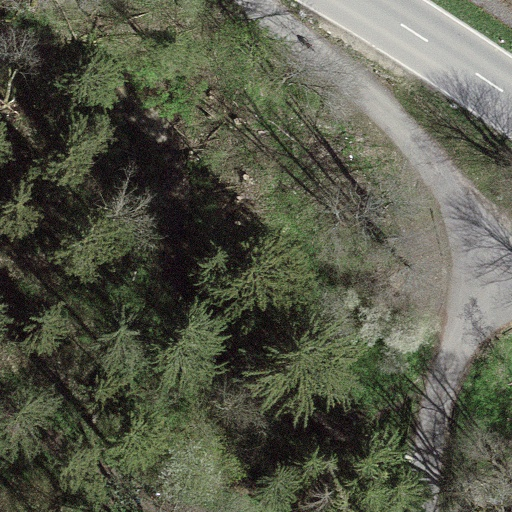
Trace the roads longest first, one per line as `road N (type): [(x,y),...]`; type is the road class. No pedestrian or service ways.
road 1 (residential): [(503,266),(410,134),(269,0)]
road 2 (residential): [(417,511),(442,385),(503,266)]
road 3 (secondary): [(361,0),(511,99)]
